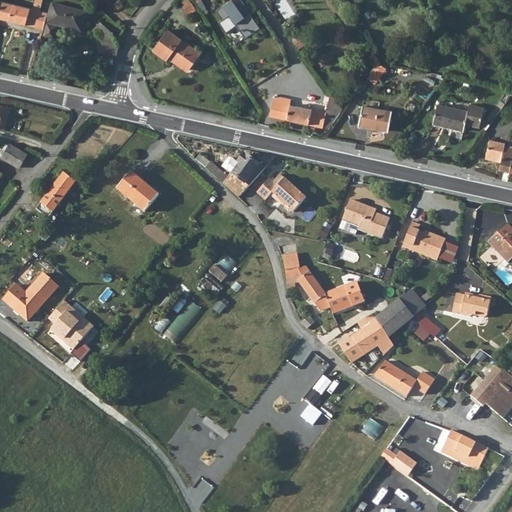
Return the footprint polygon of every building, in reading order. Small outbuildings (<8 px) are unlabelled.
[(47,12),(0,0),(0,18),(43,30),(47,12)] [(184,16),(194,10),(188,0),(185,0),(181,3),(183,9),(181,10),(184,16)] [(229,0),(223,0),(217,5),(241,38),(257,27),(247,13),(241,17),(229,0)] [(85,12),(52,3),(42,37),(53,40),(57,25),(80,31),(85,12)] [(99,69),(106,79),(112,73),(119,43),(113,34),(100,22),(92,31),(98,36),(104,48),(105,63),(99,69)] [(189,71),(201,54),(167,31),(153,51),(167,62),(170,57),(189,71)] [(296,36),(289,40),(296,50),(303,45),(296,36)] [(386,83),(395,74),(389,68),(380,77),(386,83)] [(291,99),(274,96),(269,115),(323,128),(326,114),(290,105),(291,99)] [(466,114),(435,107),(430,125),(463,132),(464,125),(479,128),(483,109),(468,106),(466,114)] [(392,114),(363,108),(359,127),(387,133),(392,114)] [(484,159),(501,162),(504,147),(504,143),(488,140),(484,159)] [(11,142),(2,157),(19,168),(28,153),(11,142)] [(511,148),(504,147),(501,162),(499,170),(510,172),(511,158),(511,148)] [(271,163),(276,157),(261,154),(260,160),(271,163)] [(206,169),(237,195),(240,198),(266,169),(245,155),(239,163),(232,158),(228,157),(222,165),(227,169),(223,172),(212,163),(206,169)] [(157,193),(130,171),(116,187),(143,209),(157,193)] [(53,214),(78,183),(66,173),(38,209),(54,222),(55,220),(57,222),(59,220),(53,214)] [(307,199),(280,175),(274,183),(270,180),(258,193),(266,201),(271,196),(279,203),(281,201),(285,205),(285,210),(289,214),(294,214),(307,199)] [(359,229),(383,239),(391,220),(371,212),(373,208),(351,200),(343,220),(360,227),(359,229)] [(403,248),(440,262),(447,241),(430,234),(429,236),(419,233),(421,227),(413,224),(403,248)] [(508,262),(511,258),(511,227),(509,224),(490,242),(508,262)] [(283,255),(285,262),(289,292),(297,291),(296,285),(300,282),(323,311),(332,308),(327,293),(307,268),(302,268),(299,253),(283,255)] [(227,275),(215,265),(209,271),(222,282),(227,275)] [(214,298),(224,287),(209,274),(199,286),(214,298)] [(27,324),(57,289),(42,275),(25,295),(16,287),(2,302),(27,324)] [(327,293),(332,308),(335,315),(367,302),(358,281),(327,293)] [(413,288),(400,300),(415,318),(428,306),(413,288)] [(457,295),(453,314),(469,318),(473,316),(485,319),(488,316),(491,299),(480,296),(479,300),(475,300),(475,297),(466,295),(465,297),(457,295)] [(73,306),(65,300),(51,318),(58,324),(55,328),(68,337),(67,339),(78,348),(97,325),(85,316),(81,321),(69,311),(73,306)] [(415,318),(400,300),(377,318),(390,339),(415,318)] [(192,301),(169,336),(180,344),(204,309),(192,301)] [(301,324),(308,330),(309,331),(318,336),(325,335),(311,318),(301,324)] [(385,356),(395,347),(390,339),(377,318),(370,322),(372,325),(341,347),(352,363),(378,344),(385,356)] [(389,383),(414,401),(424,385),(386,362),(376,377),(389,383)] [(212,407),(222,394),(180,363),(170,377),(212,407)] [(511,375),(499,365),(473,397),(484,406),(487,403),(511,375)] [(311,387),(325,399),(338,384),(324,372),(311,387)] [(487,403),(504,418),(511,409),(511,375),(487,403)] [(453,431),(446,446),(483,464),(490,449),(453,431)] [(446,446),(442,453),(480,471),(483,464),(446,446)] [(462,495),(453,508),(459,511),(466,511),(473,502),(462,495)]
